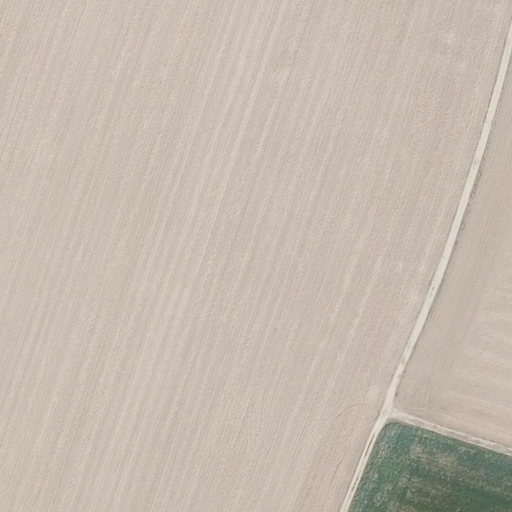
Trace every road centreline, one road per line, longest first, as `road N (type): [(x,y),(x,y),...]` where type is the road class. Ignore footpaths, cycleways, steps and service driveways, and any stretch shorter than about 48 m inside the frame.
road 1 (track): [(511,39),(442,272),(344,511)]
road 2 (track): [(387,413),(511,453)]
